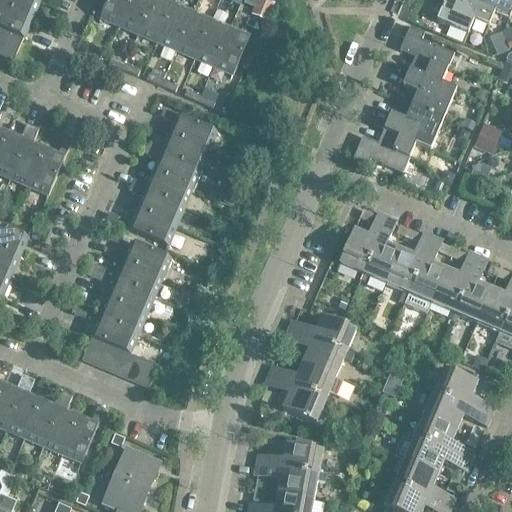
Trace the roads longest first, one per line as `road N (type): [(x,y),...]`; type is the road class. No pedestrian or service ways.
road 1 (residential): [(222,434),(323,172)]
road 2 (residential): [(24,357),(122,132)]
road 3 (residential): [(222,434),(24,357)]
road 4 (residential): [(511,254),(323,172)]
road 5 (residential): [(323,172),(383,26),(383,0)]
